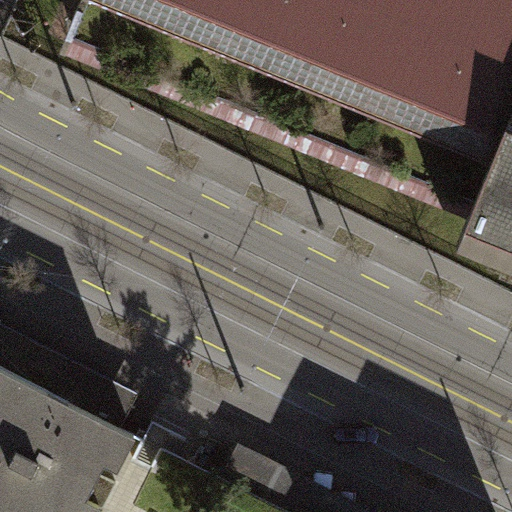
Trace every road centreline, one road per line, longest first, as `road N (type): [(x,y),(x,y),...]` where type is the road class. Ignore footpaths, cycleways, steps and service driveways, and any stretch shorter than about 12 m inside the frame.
road 1 (tertiary): [(511,356),(0,99)]
road 2 (tertiary): [(0,229),(511,481)]
